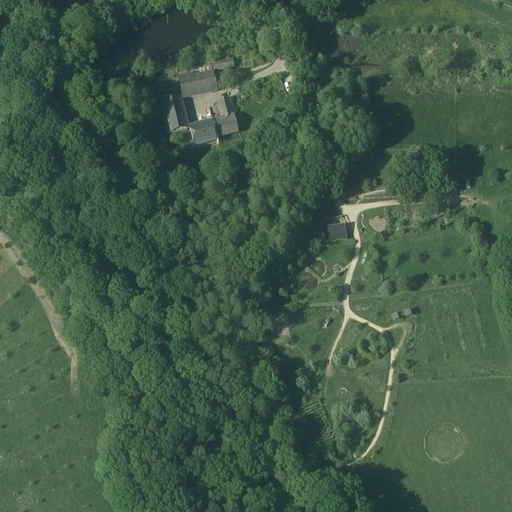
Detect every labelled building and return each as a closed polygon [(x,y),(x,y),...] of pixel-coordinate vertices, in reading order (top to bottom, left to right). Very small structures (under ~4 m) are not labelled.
[(232,61),(214,63),(215,71),(233,69),(232,61)] [(191,76),(179,79),(183,99),(216,93),(213,75),(191,79),(191,76)] [(222,121),(211,124),(215,138),(238,132),(230,99),(217,102),(222,121)] [(179,100),(163,104),(171,134),(187,130),(179,100)] [(211,124),(189,129),(194,148),(216,143),(215,138),(211,124)] [(441,187),(433,188),(434,196),(442,195),(441,187)] [(442,213),(427,218),(429,224),(444,218),(442,213)] [(343,229),(322,233),(324,244),(345,241),(343,229)]
